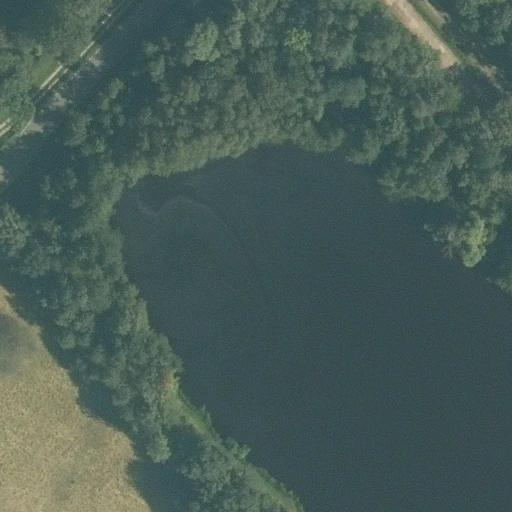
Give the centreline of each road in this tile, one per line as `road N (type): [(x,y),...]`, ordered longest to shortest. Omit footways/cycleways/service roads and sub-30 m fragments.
road 1 (unclassified): [(0,166),(160,0)]
road 2 (track): [(390,0),(511,149)]
